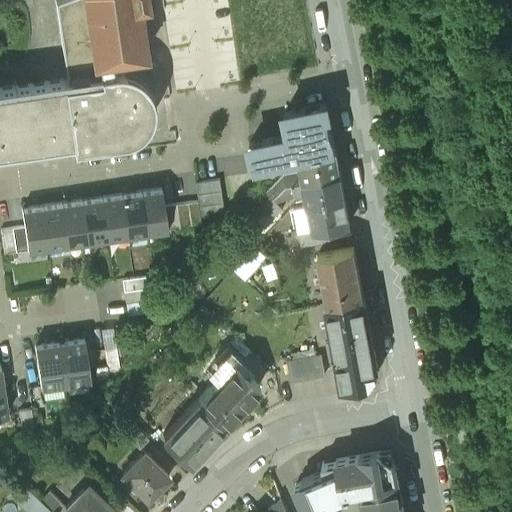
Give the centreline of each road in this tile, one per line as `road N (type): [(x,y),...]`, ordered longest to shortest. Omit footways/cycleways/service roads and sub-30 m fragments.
road 1 (tertiary): [(349,82),(412,408)]
road 2 (residential): [(190,511),(268,443),(412,408)]
road 3 (residential): [(208,138),(200,152),(0,181)]
road 4 (residential): [(349,82),(218,107),(214,118)]
